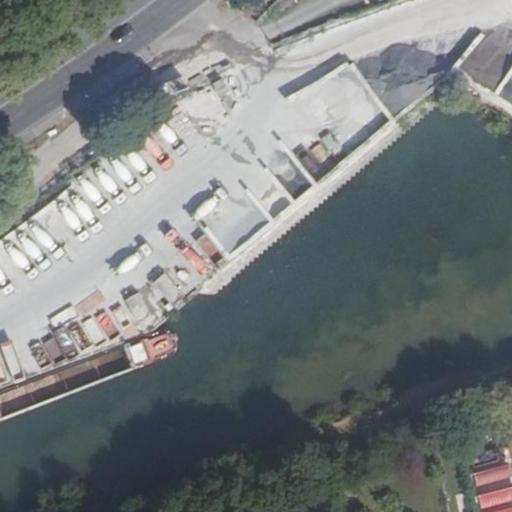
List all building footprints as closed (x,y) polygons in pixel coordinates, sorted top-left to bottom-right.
[(488,66),(477,86),(498,98),(509,77),(488,66)] [(358,78),(335,99),(325,88),(309,102),(359,156),(398,121),(358,78)] [(192,288),(214,270),(188,239),(166,257),(192,288)] [(137,295),(146,311),(165,301),(156,285),(137,295)] [(511,511),(511,478),(477,483),(481,511),(511,511)]
